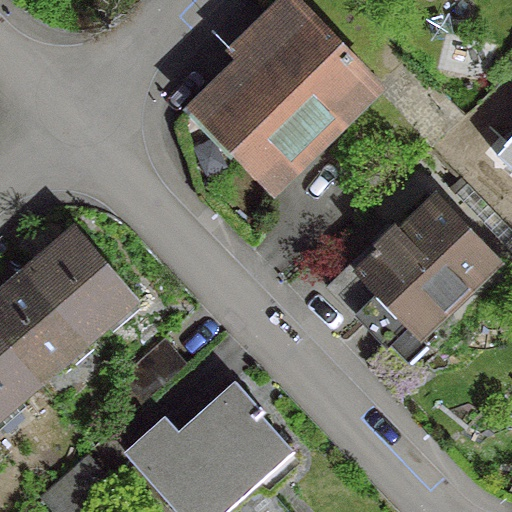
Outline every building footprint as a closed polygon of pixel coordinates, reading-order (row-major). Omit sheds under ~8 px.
[(283,0),(228,54),(237,64),(189,111),(267,191),(375,86),(291,0),(283,0)] [(511,133),(498,148),(511,161),(511,133)] [(396,233),(392,228),(329,288),(386,347),(405,328),(414,338),(495,262),(433,198),(396,233)] [(131,300),(71,230),(22,271),(83,342),(131,300)] [(83,342),(22,271),(0,290),(0,340),(36,382),(83,342)] [(0,412),(36,382),(0,340),(0,412)] [(182,365),(160,340),(117,379),(139,403),(182,365)] [(254,417),(258,414),(233,387),(168,446),(154,431),(127,455),(176,511),(206,511),(280,447),(254,417)] [(79,511),(108,487),(82,457),(37,496),(51,511),(79,511)]
